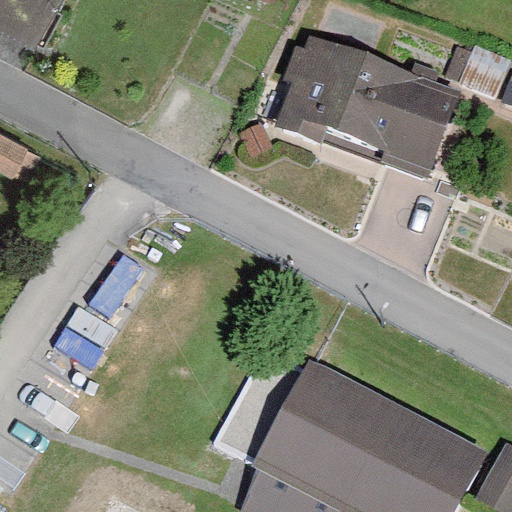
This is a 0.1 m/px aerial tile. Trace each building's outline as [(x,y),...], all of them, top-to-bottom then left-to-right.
[(60,0),(0,0),(0,23),(36,44),(60,0)] [(435,185),(465,106),(309,47),(278,126),(380,164),(435,185)] [(472,81),(481,61),(460,51),(451,71),(472,81)] [(249,163),(273,151),(259,123),(236,134),(249,163)] [(34,153),(0,138),(0,171),(22,181),(34,153)] [(467,511),(488,475),(267,352),(210,455),(261,484),(245,511),(467,511)] [(511,511),(511,445),(479,506),(489,511),(511,511)]
